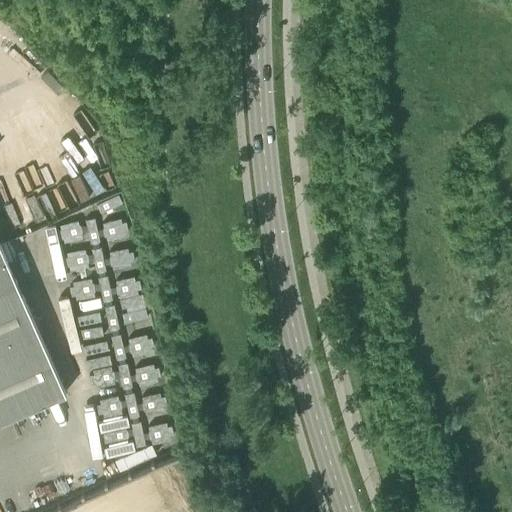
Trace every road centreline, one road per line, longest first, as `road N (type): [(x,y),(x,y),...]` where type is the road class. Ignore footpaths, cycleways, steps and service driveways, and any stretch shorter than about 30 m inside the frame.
road 1 (secondary): [(265,159),(298,358),(348,511)]
road 2 (secondary): [(265,159),(258,0)]
